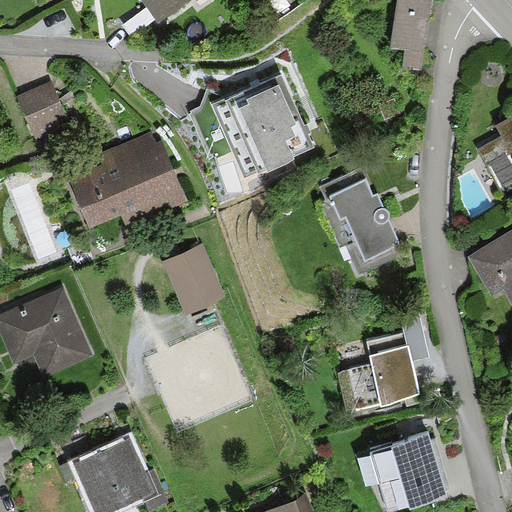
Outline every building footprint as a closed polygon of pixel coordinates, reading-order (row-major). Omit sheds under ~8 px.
[(145,0),(161,22),(191,0),(145,0)] [(398,0),(388,63),(422,69),(433,0),(398,0)] [(315,150),(283,75),(258,86),(214,104),(246,179),(315,150)] [(21,97),(40,138),(74,122),(55,81),(21,97)] [(482,151),(505,191),(511,187),(511,121),(500,128),(506,138),(482,151)] [(126,213),(130,221),(189,196),(164,137),(157,140),(153,131),(101,153),(105,164),(73,178),(94,226),(126,213)] [(365,253),(399,238),(379,194),(373,197),(366,181),(333,196),(342,216),(347,213),(365,253)] [(507,292),(511,300),(511,233),(473,256),(496,298),(507,292)] [(206,242),(165,261),(186,309),(228,290),(206,242)] [(37,352),(48,374),(96,351),(65,287),(0,317),(0,324),(18,361),(37,352)] [(405,326),(412,354),(430,350),(419,306),(401,311),(405,326)] [(410,389),(421,389),(412,354),(405,326),(368,335),(373,356),(347,363),(356,400),(383,393),(400,390),(410,389)] [(370,450),(388,508),(444,491),(430,446),(426,432),(370,450)] [(78,457),(99,509),(121,500),(125,510),(168,493),(154,459),(146,463),(134,434),(78,457)] [(312,511),(305,496),(288,503),(265,511),(312,511)]
